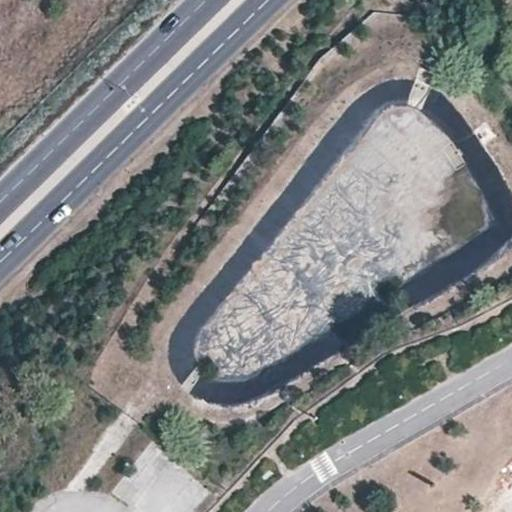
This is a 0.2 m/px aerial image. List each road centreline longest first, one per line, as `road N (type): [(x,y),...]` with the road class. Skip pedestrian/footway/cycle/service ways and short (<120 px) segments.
road 1 (primary): [(0,261),(268,0)]
road 2 (primary): [(206,0),(0,200)]
